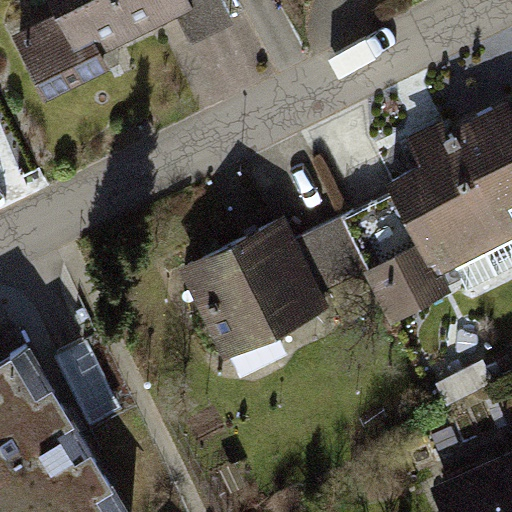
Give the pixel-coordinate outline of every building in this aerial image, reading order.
[(195,0),(66,0),(97,74),(207,29),(195,0)] [(511,126),(395,185),(444,282),(511,248),(511,126)] [(303,243),(197,280),(229,374),(336,338),(303,243)] [(123,511),(125,511),(17,342),(0,352),(0,511),(123,511)] [(511,511),(511,474),(446,504),(449,511),(511,511)]
